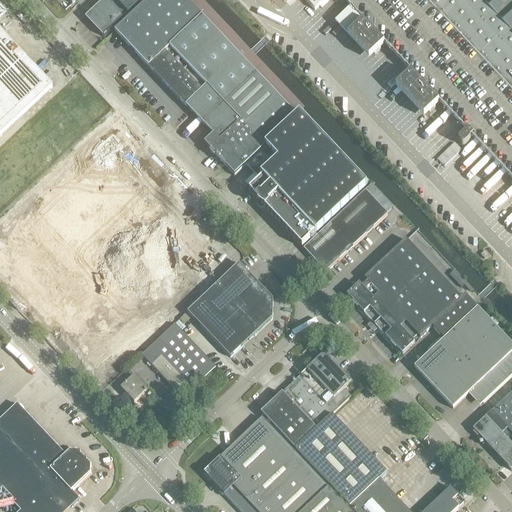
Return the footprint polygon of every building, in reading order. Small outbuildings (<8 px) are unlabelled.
[(106,0),(86,20),(103,38),(127,15),(143,0),(106,0)] [(213,137),(204,145),(216,157),(235,177),(257,157),(265,148),(297,118),(246,64),(185,0),(149,0),(115,33),(148,68),(191,114),(213,137)] [(511,0),(288,0),(290,1),(291,0),(341,0),(342,0),(342,1),(344,3),(349,7),(349,8),(351,10),(356,15),(355,15),(358,18),(358,17),(362,22),(363,23),(348,37),(369,60),(384,46),(385,47),(385,46),(390,51),(390,52),(392,54),(397,58),(396,59),(399,61),(404,66),(403,66),(405,68),(406,68),(410,73),(411,74),(396,88),(424,118),(439,104),(440,105),(445,109),(444,110),(446,112),(447,112),(452,117),(451,117),(453,120),(454,119),(458,124),(460,127),(461,126),(465,131),(465,132),(467,134),(466,136),(465,135),(459,140),(459,141),(459,142),(459,143),(459,144),(462,146),(463,147),(464,147),(465,147),(465,146),(471,141),(470,140),(472,139),(474,142),(474,141),(479,146),(481,149),(481,148),(486,153),(486,154),(488,156),(488,155),(493,160),(492,161),(494,163),(495,163),(499,168),(501,171),(502,170),(506,175),(508,178),(509,177),(511,180),(511,0)] [(0,138),(53,88),(0,31),(0,138)] [(300,116),(297,118),(257,157),(269,170),(261,178),(263,180),(249,193),(256,200),(257,203),(258,205),(260,207),(261,208),(263,209),(266,211),(302,249),(316,236),(367,187),(300,116)] [(122,141),(26,232),(81,290),(177,199),(122,141)] [(365,192),(303,251),(326,274),(387,216),(387,215),(394,208),(372,186),(365,192)] [(203,227),(78,345),(114,382),(129,367),(238,264),(238,263),(203,227)] [(5,231),(0,234),(0,260),(59,323),(76,306),(5,231)] [(402,356),(415,344),(420,339),(432,328),(443,340),(476,308),(465,296),(461,300),(406,241),(365,280),(368,283),(362,289),(359,285),(347,297),(402,356)] [(187,314),(230,359),(272,319),(273,301),(239,265),(187,314)] [(453,410),(472,392),(483,404),(511,377),(511,346),(478,310),(415,369),(453,410)] [(175,326),(142,357),(175,391),(159,406),(167,415),(183,400),(181,398),(214,367),(175,326)] [(283,395),(261,414),(296,451),(332,417),(351,398),(344,391),(351,384),(327,358),(322,357),(283,395)] [(153,396),(135,376),(121,390),(134,404),(142,397),(147,403),(153,396)] [(511,394),(492,413),(473,431),(511,472),(511,471),(511,394)] [(70,453),(66,457),(18,406),(0,422),(0,490),(20,511),(67,511),(79,501),(72,493),(91,475),(90,474),(91,467),(87,463),(86,465),(80,459),(81,457),(78,453),(71,453),(70,453)] [(407,511),(379,482),(387,475),(332,417),(296,451),(350,509),(352,511),(407,511)] [(239,511),(303,511),(328,489),(262,419),(220,459),(204,475),(239,511)] [(349,511),(328,489),(303,511),(349,511)] [(425,511),(455,511),(464,504),(451,489),(425,511)]
